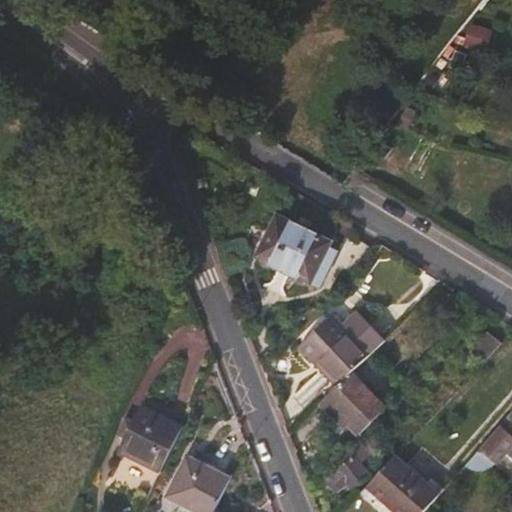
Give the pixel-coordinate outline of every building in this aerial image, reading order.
[(331,243),(279,218),(258,260),(311,286),(312,282),(322,287),(338,254),(328,249),(331,243)] [(132,280),(105,267),(84,309),(112,321),(132,280)] [(70,312),(76,295),(60,288),(51,310),(68,317),(70,312)] [(379,343),(352,315),(340,327),(329,316),(301,343),(315,357),(318,354),(342,379),(379,343)] [(483,366),(504,345),(489,333),(469,355),(483,366)] [(387,410),(352,375),(325,401),(335,412),(330,417),(345,432),(350,428),(359,437),(387,410)] [(161,473),(184,428),(141,408),(134,422),(126,418),(118,435),(126,439),(120,452),(161,473)] [(511,417),(507,423),(481,452),(499,467),(511,451),(511,417)] [(371,456),(362,442),(343,458),(347,465),(327,481),(336,493),(347,485),(351,489),(369,476),(362,463),(371,456)] [(395,511),(414,511),(433,491),(394,457),(367,490),(385,506),(387,504),(395,511)] [(198,511),(214,511),(231,481),(188,459),(169,496),(198,511)] [(424,511),(438,496),(433,491),(414,511),(424,511)]
